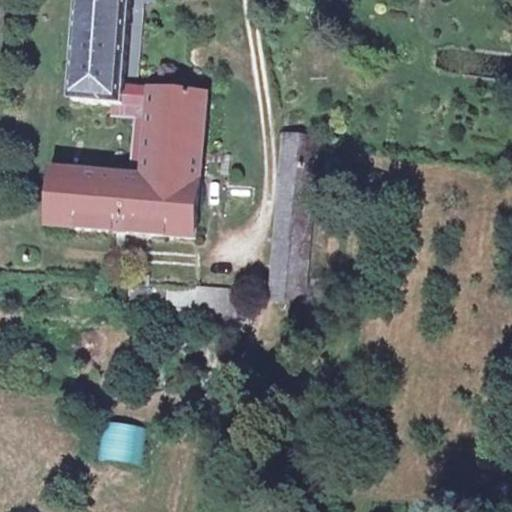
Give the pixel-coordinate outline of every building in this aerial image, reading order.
[(78,0),(71,101),(107,104),(107,113),(126,114),(121,173),(52,169),(49,230),(125,234),(191,238),(199,108),(133,102),(135,63),(126,63),(131,0),(78,0)] [(268,297),(299,298),(310,134),(278,132),(268,297)] [(130,303),(168,304),(169,285),(132,283),(130,303)] [(169,285),(168,304),(189,305),(199,305),(200,286),(169,285)] [(200,286),(199,305),(243,307),(244,297),(244,288),(200,286)] [(101,311),(120,313),(121,292),(107,291),(103,291),(101,311)] [(103,423),(101,462),(142,464),(144,425),(103,423)]
